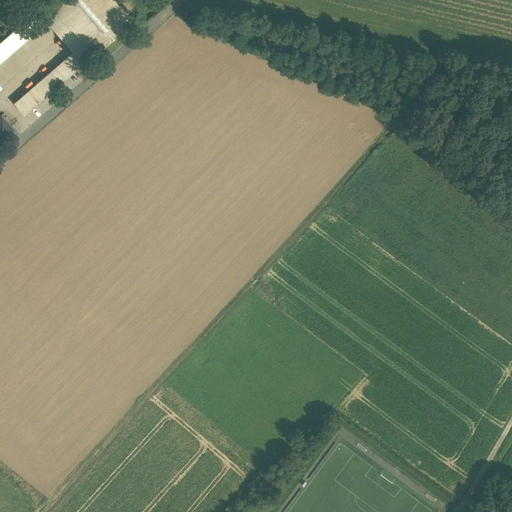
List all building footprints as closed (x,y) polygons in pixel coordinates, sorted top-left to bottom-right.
[(120,0),(47,0),(47,1),(57,12),(83,43),(93,54),(135,17),(120,0)] [(46,1),(0,41),(0,62),(47,21),(57,12),(47,1),(46,1)] [(83,43),(57,12),(47,21),(73,51),(78,47),(83,43)] [(93,54),(83,43),(78,47),(88,58),(93,54)] [(73,51),(14,103),(24,114),(88,58),(78,47),(73,51)] [(1,114),(0,114),(0,139),(13,127),(1,114)]
